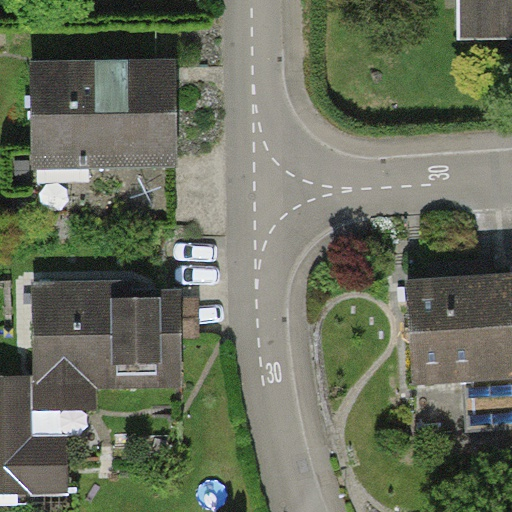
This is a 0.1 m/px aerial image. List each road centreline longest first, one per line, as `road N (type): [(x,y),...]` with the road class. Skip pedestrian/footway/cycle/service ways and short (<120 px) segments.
road 1 (residential): [(255,197),(260,356),(298,511)]
road 2 (residential): [(255,197),(511,179)]
road 3 (residential): [(252,0),(255,197)]
